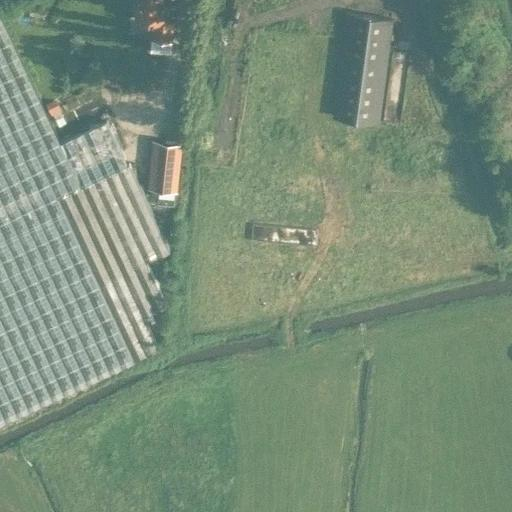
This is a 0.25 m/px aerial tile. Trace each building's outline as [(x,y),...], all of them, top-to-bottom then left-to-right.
[(159,252),(166,238),(112,108),(102,104),(53,124),(1,0),(0,0),(0,177),(16,185),(17,199),(23,187),(31,191),(38,188),(40,203),(66,192),(129,345),(150,336),(146,299),(165,291),(149,253),(159,252)] [(138,0),(138,12),(155,13),(153,32),(173,34),(175,15),(167,14),(169,0),(165,0),(164,0),(138,0)] [(340,52),(334,54),(340,72),(344,70),(355,104),(385,94),(374,59),(389,54),(379,23),(335,37),(340,52)] [(161,132),(156,181),(177,183),(182,134),(161,132)] [(342,187),(293,199),(301,232),(328,226),(331,240),(377,229),(370,203),(347,208),(342,187)] [(242,194),(208,202),(220,251),(241,246),(244,259),(270,253),(260,208),(246,211),(242,194)]
